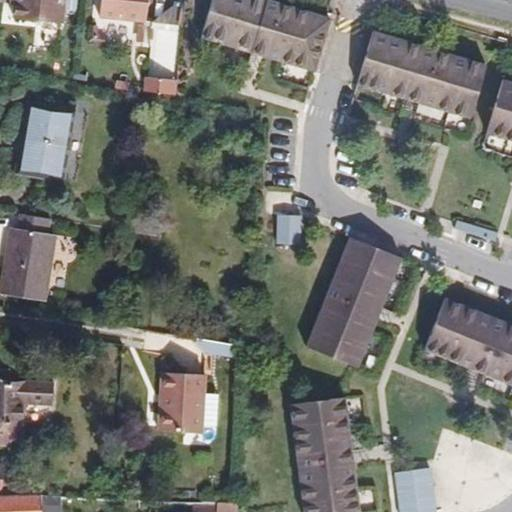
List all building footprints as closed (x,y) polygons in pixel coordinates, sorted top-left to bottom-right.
[(14,18),(62,23),(64,0),(9,0),(10,1),(16,2),(14,18)] [(100,0),(99,17),(145,22),(147,0),(100,0)] [(314,73),(329,19),(264,0),(212,0),(200,39),(314,73)] [(469,119),(485,65),(372,32),(356,85),(469,119)] [(511,83),(502,80),(486,134),(511,141),(511,83)] [(23,154),(20,153),(17,173),(63,180),(74,111),(28,103),(22,138),(25,139),(23,154)] [(54,235),(48,234),(50,219),(20,214),(18,229),(12,228),(1,294),(43,301),(54,235)] [(300,246),(301,217),(277,216),(277,245),(300,246)] [(498,233),(456,221),(454,229),(496,242),(498,233)] [(401,258),(350,238),(306,348),(358,368),(401,258)] [(511,384),(511,324),(445,299),(424,350),(511,384)] [(0,445),(10,446),(21,447),(25,382),(10,381),(10,371),(0,370),(0,445)] [(157,402),(155,430),(199,432),(202,374),(164,372),(162,403),(157,402)] [(361,511),(345,398),(291,406),(305,511),(361,511)] [(434,487),(432,468),(396,473),(400,511),(420,511),(417,489),(434,487)] [(420,511),(437,511),(434,487),(417,489),(420,511)] [(0,511),(40,511),(40,495),(1,496),(0,496),(0,511)] [(236,511),(237,504),(195,502),(194,511),(236,511)]
